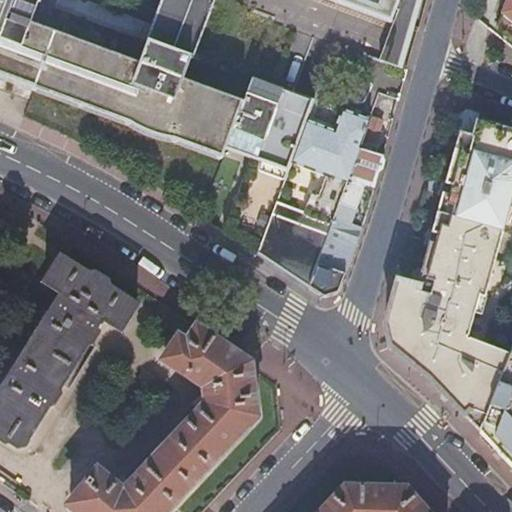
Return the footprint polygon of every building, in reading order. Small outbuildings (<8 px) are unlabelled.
[(0,0),(0,64),(3,65),(40,80),(229,149),(254,80),(257,71),(252,69),(238,109),(178,86),(189,54),(193,57),(214,0),(0,0)] [(351,0),(321,0),(348,9),(351,0)] [(351,0),(348,9),(390,24),(395,10),(411,15),(415,2),(408,0),(351,0)] [(511,0),(505,0),(495,27),(511,40),(511,0)] [(393,67),(411,15),(395,10),(390,24),(377,62),(393,67)] [(341,49),(338,57),(336,64),(360,73),(366,58),(341,49)] [(314,102),(254,80),(229,149),(252,156),(225,232),(245,246),(259,256),(314,102)] [(342,112),(314,102),(259,256),(285,273),(338,123),(366,133),(370,122),(342,112)] [(511,132),(476,123),(479,115),(466,111),(454,118),(451,131),(459,133),(416,290),(397,285),(385,328),(389,349),(426,380),(446,400),(460,415),(480,436),(511,349),(511,330),(472,319),(478,298),(483,299),(508,204),(511,201),(511,132)] [(372,117),(370,122),(366,133),(364,140),(377,144),(385,122),(372,117)] [(349,181),(360,150),(364,140),(366,133),(338,123),(285,273),(310,290),(318,267),(335,221),(349,181)] [(374,191),(383,158),(374,155),(377,150),(368,147),(366,152),(360,150),(349,181),(374,191)] [(367,217),(374,191),(349,181),(335,221),(348,226),(362,231),(367,217)] [(357,246),(362,231),(348,226),(335,221),(318,267),(345,278),(357,246)] [(62,296),(0,393),(0,437),(14,446),(26,445),(104,323),(121,334),(138,308),(62,260),(45,285),(62,296)] [(318,267),(310,290),(326,301),(339,296),(345,278),(318,267)] [(251,365),(196,328),(186,341),(176,341),(165,356),(168,367),(204,390),(203,394),(203,401),(206,404),(124,490),(104,474),(92,474),(71,500),(72,510),(73,511),(168,511),(257,418),(251,366),(251,365)] [(511,353),(511,349),(480,436),(507,465),(511,469),(511,355),(511,353)] [(427,511),(408,490),(345,486),(320,511),(427,511)]
